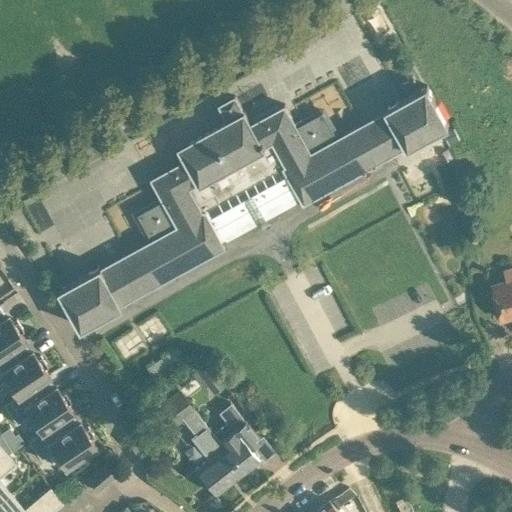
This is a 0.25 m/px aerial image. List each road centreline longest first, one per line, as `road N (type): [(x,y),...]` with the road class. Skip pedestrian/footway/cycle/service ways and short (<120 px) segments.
road 1 (residential): [(0,235),(114,404),(135,481)]
road 2 (residential): [(262,511),(310,473),(362,450),(469,446)]
